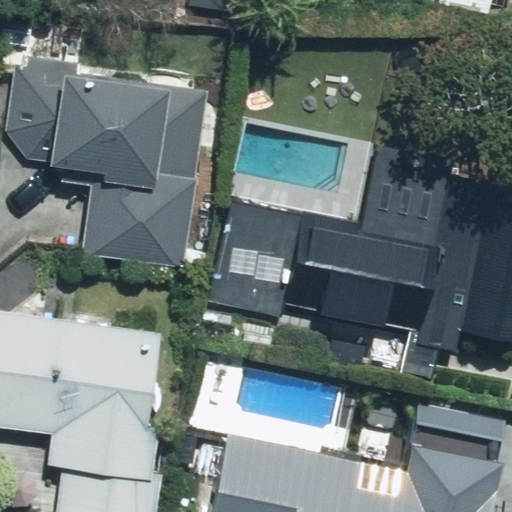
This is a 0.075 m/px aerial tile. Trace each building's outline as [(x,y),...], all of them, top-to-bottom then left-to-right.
[(427,0),(427,6),(484,16),(486,0),(427,0)] [(153,85),(49,75),(33,165),(89,170),(80,267),(179,276),(188,176),(145,173),(153,85)] [(511,169),(368,140),(352,218),(313,209),(309,229),(297,226),(281,302),(359,318),(349,362),(428,378),(435,345),(451,349),(454,334),(477,339),(511,169)] [(57,312),(0,308),(0,480),(47,483),(45,511),(147,511),(150,472),(142,472),(151,327),(56,322),(57,312)] [(196,511),(481,511),(487,480),(214,426),(196,511)]
